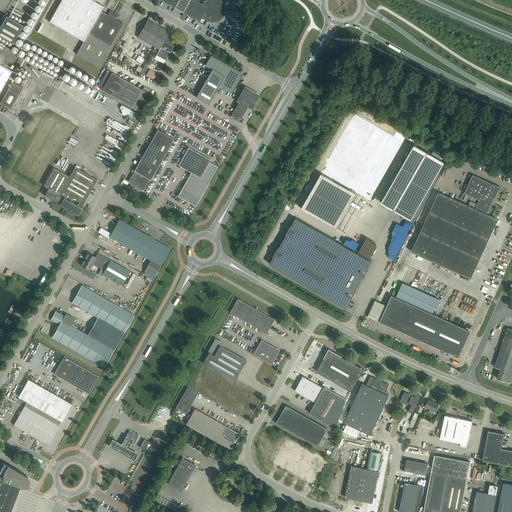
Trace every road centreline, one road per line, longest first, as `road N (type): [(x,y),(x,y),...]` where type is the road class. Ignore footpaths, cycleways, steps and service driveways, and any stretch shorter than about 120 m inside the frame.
road 1 (unclassified): [(106,193),(196,34)]
road 2 (unclassified): [(0,380),(85,231)]
road 3 (tertiary): [(464,385),(318,314)]
road 4 (secondary): [(351,22),(496,95)]
road 5 (secondary): [(496,95),(363,6)]
road 6 (unknown): [(346,330),(387,247),(383,221),(360,206)]
road 7 (secondary): [(222,216),(294,89)]
road 8 (unclassified): [(252,429),(247,467),(339,511)]
